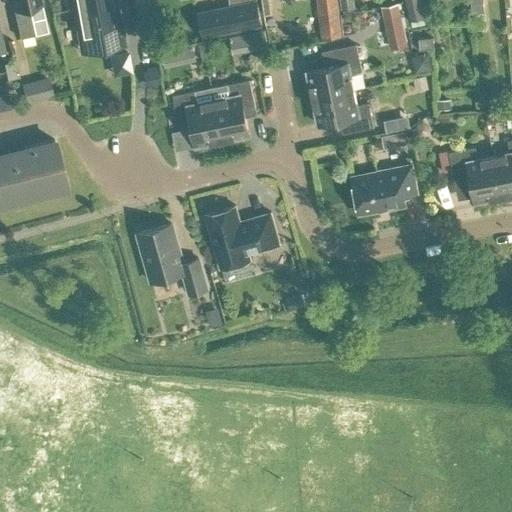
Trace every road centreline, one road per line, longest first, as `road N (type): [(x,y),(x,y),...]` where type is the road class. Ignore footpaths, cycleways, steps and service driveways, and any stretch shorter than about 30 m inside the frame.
road 1 (residential): [(291,147),(168,181),(118,181),(72,123),(42,109),(0,121)]
road 2 (residential): [(511,222),(341,248),(309,226),(291,147)]
